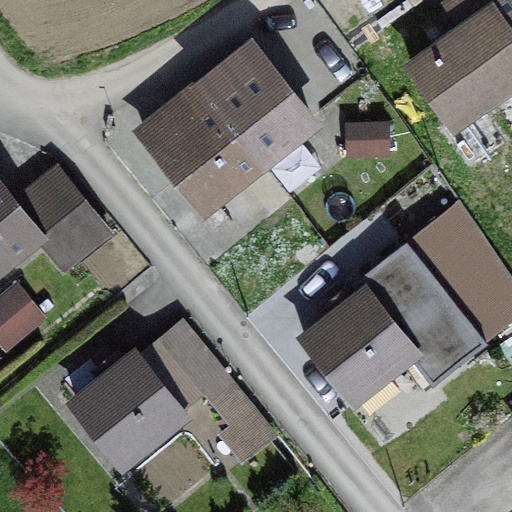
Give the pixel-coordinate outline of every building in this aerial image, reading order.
[(511,0),(478,0),(462,13),(470,24),(416,64),(454,118),(511,75),(511,0)] [(181,109),(177,104),(145,130),(204,204),(312,117),(253,43),(190,94),(194,99),(181,109)] [(0,260),(36,232),(63,266),(109,230),(58,166),(13,202),(0,184),(0,260)] [(433,378),(511,315),(511,278),(461,202),(358,282),(365,291),(354,299),(345,289),(330,300),(337,312),(309,336),(354,393),(410,349),(433,378)] [(18,283),(0,297),(0,321),(12,337),(42,313),(18,283)] [(274,434),(182,321),(79,400),(124,457),(204,389),(232,423),(225,429),(246,455),(274,434)]
